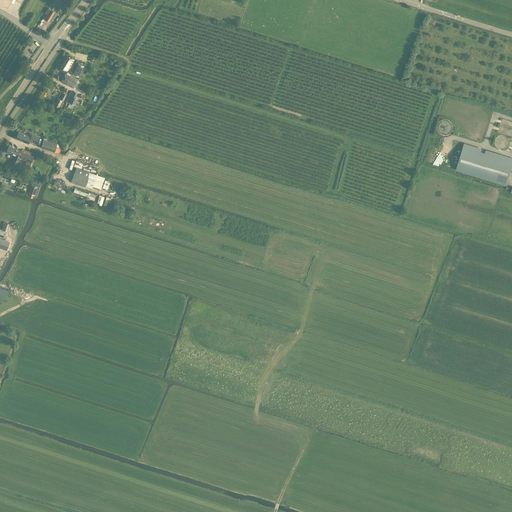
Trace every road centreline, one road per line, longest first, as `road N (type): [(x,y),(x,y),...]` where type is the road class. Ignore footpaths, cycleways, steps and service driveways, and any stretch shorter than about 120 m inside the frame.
road 1 (track): [(279,378),(30,298),(0,314)]
road 2 (track): [(511,375),(328,317),(307,319),(269,377)]
